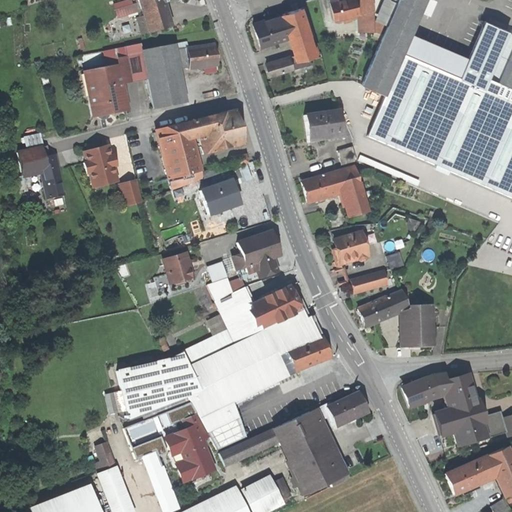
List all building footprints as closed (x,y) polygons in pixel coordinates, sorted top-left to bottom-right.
[(117,0),(111,2),(115,16),(133,12),(129,0),(117,0)] [(136,0),(147,34),(169,27),(162,3),(171,0),(136,0)] [(354,0),(330,0),(336,19),(358,13),(354,0)] [(425,0),(395,0),(378,42),(361,81),(359,85),(384,95),(386,91),(511,145),(511,99),(484,87),(508,31),(483,21),(459,77),(403,53),(425,0)] [(295,59),(319,52),(305,7),(281,14),(288,36),(295,59)] [(281,14),(252,23),(258,45),(288,36),(281,14)] [(137,50),(147,108),(182,102),(172,43),(137,50)] [(511,43),(496,82),(511,88),(511,43)] [(186,49),(188,68),(211,66),(209,47),(186,49)] [(289,56),(265,62),(269,76),(293,69),(289,56)] [(78,71),(87,116),(122,108),(113,64),(78,71)] [(511,202),(511,172),(486,161),(434,139),(437,133),(376,107),(364,134),(425,160),(477,183),(493,190),(491,194),(511,202)] [(163,129),(153,132),(166,181),(200,172),(191,138),(196,137),(201,157),(242,147),(233,110),(212,116),(187,122),(163,129)] [(302,142),(338,136),(334,110),(298,115),(302,142)] [(76,151),(84,187),(113,181),(105,145),(76,151)] [(53,155),(43,157),(41,146),(16,152),(21,177),(39,172),(46,200),(63,197),(53,155)] [(350,148),(336,152),(339,166),(354,162),(350,148)] [(245,164),(230,169),(235,185),(250,180),(245,164)] [(351,165),(297,181),(305,205),(337,195),(344,219),(365,213),(359,189),(355,178),(351,165)] [(136,179),(119,183),(124,203),(141,199),(136,179)] [(197,191),(206,216),(237,206),(227,180),(197,191)] [(265,207),(239,215),(242,227),(268,219),(265,207)] [(326,238),(332,263),(363,255),(357,230),(326,238)] [(270,231),(235,242),(245,273),(257,269),(260,278),(275,272),(270,258),(278,255),(270,231)] [(395,248),(382,251),(388,270),(401,266),(395,248)] [(156,259),(166,288),(188,280),(179,251),(156,259)] [(346,279),(351,294),(384,283),(379,268),(346,279)] [(449,301),(447,343),(468,330),(483,355),(504,343),(489,317),(485,312),(482,307),(488,303),(474,278),(452,290),(456,297),(449,301)] [(398,290),(354,309),(363,329),(396,315),(397,348),(432,347),(431,306),(405,306),(398,290)] [(430,376),(398,389),(408,410),(440,398),(443,409),(430,413),(437,438),(451,435),(454,448),(486,438),(482,426),(480,418),(474,400),(467,374),(451,378),(444,380),(442,373),(430,376)] [(118,392),(103,396),(108,414),(122,411),(118,392)] [(323,408),(334,430),(366,414),(355,392),(323,408)] [(314,409),(269,431),(300,496),(346,474),(314,409)] [(498,413),(480,418),(486,438),(504,433),(500,419),(498,413)] [(207,439),(193,414),(178,421),(181,428),(159,437),(168,459),(178,455),(181,461),(173,464),(181,483),(189,479),(190,481),(214,471),(201,441),(207,439)] [(511,415),(500,419),(504,433),(505,438),(511,435),(511,415)] [(153,427),(130,436),(160,511),(170,511),(177,509),(154,450),(161,447),(153,427)] [(267,430),(216,454),(222,467),(273,443),(267,430)] [(105,443),(93,448),(102,470),(114,466),(105,443)] [(484,455),(441,474),(451,497),(494,478),(503,499),(511,495),(511,464),(504,446),(493,451),(484,455)] [(132,511),(115,467),(94,475),(108,511),(132,511)] [(267,476),(238,491),(248,511),(268,511),(281,506),(267,476)] [(272,478),(276,492),(285,489),(281,476),(272,478)] [(96,511),(86,485),(26,509),(27,511),(96,511)] [(245,511),(233,487),(182,511),(245,511)] [(492,511),(504,511),(509,509),(501,496),(487,504),(492,511)]
